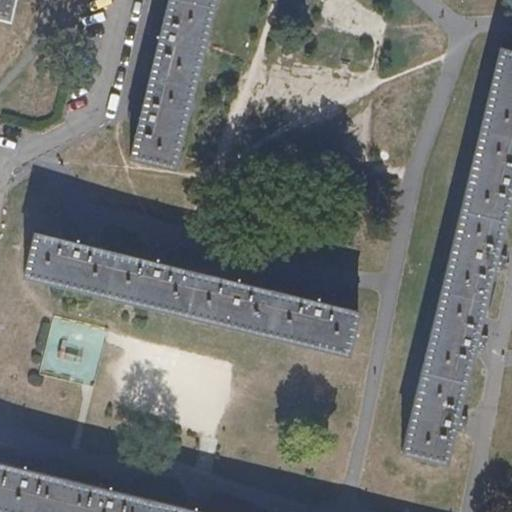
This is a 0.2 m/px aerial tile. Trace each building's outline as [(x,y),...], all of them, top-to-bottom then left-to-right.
[(173,167),(213,0),(166,0),(160,29),(156,44),(142,106),(138,122),(130,158),(173,167)] [(156,44),(160,29),(150,26),(146,41),(156,44)] [(477,329),(493,267),(497,250),(511,188),(511,51),(499,48),(401,450),(443,463),(453,427),(458,409),(472,347),(477,329)] [(138,122),(142,106),(131,103),(127,119),(138,122)] [(86,244),(90,234),(73,230),(71,240),(86,244)] [(308,298),(245,283),(228,279),(161,262),(146,259),(86,244),(71,240),(33,231),(23,276),(346,355),(357,310),(324,302),(308,298)] [(161,262),(164,251),(149,248),(146,259),(161,262)] [(504,270),(509,252),(497,250),(493,267),(504,270)] [(245,283),(248,271),(232,269),(228,279),(245,283)] [(324,302),(327,290),(310,286),(308,298),(324,302)] [(485,351),(489,333),(477,329),(472,347),(485,351)] [(465,431),(469,413),(458,409),(453,427),(465,431)] [(200,511),(0,464),(0,511),(4,511),(200,511)]
